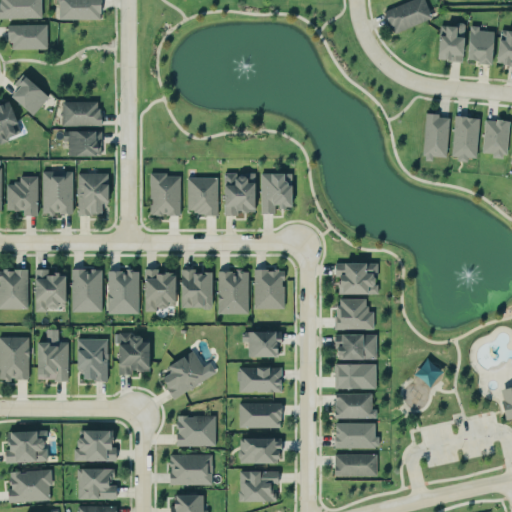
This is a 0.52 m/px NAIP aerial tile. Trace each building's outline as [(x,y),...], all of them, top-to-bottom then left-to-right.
[(0,19),(45,19),(44,0),(3,0),(3,5),(0,5),(0,19)] [(61,0),(61,20),(105,20),(104,0),(61,0)] [(394,34),(392,28),(390,29),(388,22),(384,12),(412,0),(423,0),(431,19),(394,34)] [(7,25),(46,25),(46,50),(12,50),(12,43),(9,43),(9,39),(8,39),(7,25)] [(469,37),(468,37),(468,26),(444,25),(443,62),(468,63),(469,37)] [(499,32),(482,32),(482,27),(474,27),(473,61),(483,61),(483,66),(498,66),(499,32)] [(11,97),(20,86),(18,84),(24,77),(47,98),(32,115),(11,97)] [(103,102),(64,103),(65,127),(104,126),(103,102)] [(0,107),(0,137),(2,143),(26,134),(14,103),(0,107)] [(452,117),(429,116),(427,159),(450,160),(452,117)] [(482,119),(457,118),(456,159),(480,160),(482,119)] [(511,122),(488,120),(485,153),(496,154),(496,159),(509,160),(511,126),(511,122)] [(105,133),(69,132),(69,157),(104,158),(105,133)] [(76,215),(76,174),(55,174),(55,172),(46,172),(45,215),(76,215)] [(113,175),(81,174),(80,216),(107,216),(108,204),(112,205),(113,175)] [(282,210),(297,209),(296,174),(264,175),(264,216),(282,215),(282,210)] [(184,175),(154,175),(153,216),(183,217),(184,175)] [(228,217),(242,217),(242,214),(259,214),(259,175),(228,175),(228,217)] [(40,177),(22,178),(22,184),(9,184),(10,212),(26,212),(26,217),(41,216),(40,177)] [(221,179),(191,178),(190,215),(221,216),(221,179)] [(381,264),(338,264),(338,278),(342,278),(342,295),(381,296),(381,264)] [(75,313),(105,313),(106,271),(75,270),(75,313)] [(31,271),(1,271),(2,310),(31,310),(31,271)] [(181,275),(160,275),(160,271),(149,271),(148,313),(161,313),(161,308),(180,308),(181,275)] [(198,271),(185,271),(185,309),(216,309),(216,274),(198,274),(198,271)] [(258,310),(288,310),(288,271),(257,271),(258,310)] [(142,315),(142,272),(130,272),(130,273),(111,273),(111,315),(142,315)] [(252,314),(252,272),(221,272),(222,315),(252,314)] [(39,313),(51,313),(51,308),(71,308),(71,273),(40,273),(39,313)] [(377,331),(377,312),(370,312),(370,299),(339,299),(339,330),(377,331)] [(284,333),(247,333),(247,343),(252,343),(252,358),(284,359),(284,333)] [(155,344),(147,344),(147,335),(116,335),(116,344),(123,344),(122,376),(136,377),(136,372),(155,373),(155,344)] [(339,336),(339,361),(379,360),(379,335),(339,336)] [(2,338),(2,381),(32,381),(32,338),(2,338)] [(110,339),(80,340),(80,370),(88,369),(89,382),(111,382),(110,339)] [(43,343),(43,382),(72,381),(71,343),(43,343)] [(220,376),(214,364),(206,368),(198,353),(170,368),(174,375),(167,379),(178,398),(220,376)] [(337,365),(338,390),(379,390),(379,365),(337,365)] [(285,392),(284,368),(241,369),(242,393),(285,392)] [(337,420),(376,420),(376,394),(337,395),(337,420)] [(242,429),(285,428),(285,403),(242,404),(242,429)] [(180,447),(219,447),(219,416),(179,417),(180,447)] [(337,425),(337,449),(379,448),(379,424),(337,425)] [(119,431),(82,432),(82,449),(77,449),(77,463),(119,462),(119,431)] [(50,463),(49,432),(11,433),(12,449),(8,449),(8,465),(50,463)] [(242,439),(241,464),(286,465),(287,440),(242,439)] [(378,454),(336,456),(337,478),(379,476),(378,454)] [(215,455),(173,456),(173,486),(215,486),(215,455)] [(116,470),(80,470),(81,501),(121,500),(120,486),(116,486),(116,470)] [(54,501),(53,471),(13,473),(14,490),(9,490),(10,503),(54,501)] [(243,472),(242,503),(278,504),(278,486),(282,486),(283,473),(243,472)] [(180,497),(180,507),(172,507),(171,511),(206,511),(206,496),(180,497)]
